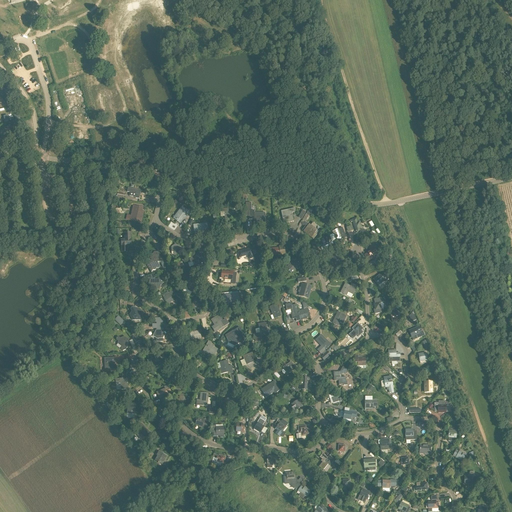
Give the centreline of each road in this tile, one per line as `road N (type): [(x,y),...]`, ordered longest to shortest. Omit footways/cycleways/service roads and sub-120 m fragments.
road 1 (unclassified): [(511,177),(363,205),(161,175)]
road 2 (unclassified): [(289,452),(214,445),(152,407),(135,354),(174,347)]
road 3 (track): [(320,0),(387,204)]
road 4 (track): [(299,511),(245,465),(212,476),(182,467),(120,511)]
road 5 (unclassified): [(293,334),(315,319),(324,300),(322,276),(304,246),(280,231),(217,243)]
road 6 (unclassified): [(293,334),(278,343),(255,382),(240,387),(205,381),(174,347)]
road 7 (unclassified): [(403,417),(437,425),(436,462),(455,501),(451,511)]
road 8 (unclassified): [(176,323),(150,304),(135,278),(155,220)]
road 9 (unclassified): [(44,157),(46,89),(26,40)]
road 10 (unclassified): [(326,423),(318,410),(318,368),(370,335)]
